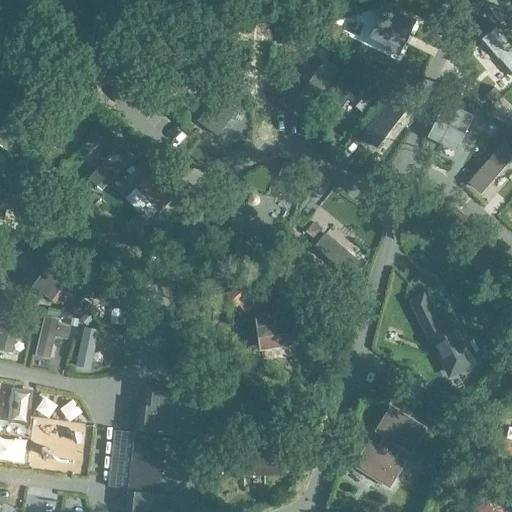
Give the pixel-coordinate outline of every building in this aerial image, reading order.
[(398,56),(416,22),(399,14),(398,16),(383,9),(368,39),(382,46),(381,48),(398,56)] [(334,27),(330,38),(337,41),(342,30),(334,27)] [(511,47),(495,28),(482,39),(511,73),(511,47)] [(290,33),(281,33),(281,44),(291,44),(290,33)] [(405,74),(390,57),(377,68),(391,85),(405,74)] [(313,107),(339,70),(324,60),(298,97),(313,107)] [(354,71),(326,103),(336,113),(347,100),(361,100),(369,107),(380,94),(354,71)] [(22,82),(0,133),(0,137),(20,146),(43,91),(22,82)] [(501,96),(495,89),(485,95),(491,103),(493,104),(502,97),(501,96)] [(231,96),(239,101),(243,95),(235,90),(231,96)] [(217,95),(197,122),(217,136),(236,109),(217,95)] [(67,102),(38,144),(54,155),(83,114),(67,102)] [(388,102),(360,137),(376,149),(404,114),(388,102)] [(445,103),(429,138),(455,152),(473,117),(445,103)] [(218,158),(228,145),(196,121),(185,134),(218,158)] [(498,127),(490,123),(484,134),(493,139),(498,127)] [(511,157),(511,149),(503,143),(468,184),(480,195),(511,157)] [(102,190),(132,157),(119,145),(89,178),(102,190)] [(145,156),(134,167),(142,175),(153,164),(145,156)] [(157,169),(137,189),(159,211),(179,191),(157,169)] [(0,182),(0,223),(3,224),(12,185),(0,182)] [(242,206),(233,229),(260,239),(268,215),(242,206)] [(316,222),(307,232),(314,238),(323,228),(316,222)] [(326,235),(314,249),(349,277),(361,264),(326,235)] [(47,257),(30,283),(56,303),(74,278),(47,257)] [(121,268),(99,266),(98,274),(120,275),(121,268)] [(252,279),(229,297),(239,310),(241,308),(248,317),(257,310),(250,301),(262,291),(252,279)] [(127,283),(88,280),(87,291),(94,292),(93,297),(100,298),(100,292),(126,294),(127,283)] [(406,301),(413,318),(432,354),(447,381),(475,366),(452,316),(438,321),(424,293),(406,301)] [(91,305),(86,311),(93,318),(98,312),(91,305)] [(73,307),(72,314),(81,315),(82,307),(73,307)] [(7,308),(0,338),(0,351),(12,354),(22,312),(7,308)] [(47,316),(70,320),(72,313),(49,309),(47,316)] [(86,313),(80,319),(86,326),(93,320),(86,313)] [(297,347),(292,313),(253,318),(258,353),(297,347)] [(35,316),(27,314),(25,321),(33,323),(35,316)] [(45,317),(35,356),(48,359),(54,336),(65,339),(68,328),(56,325),(58,320),(45,317)] [(83,328),(76,366),(91,369),(99,331),(83,328)] [(428,383),(412,370),(403,379),(419,393),(428,383)] [(228,410),(210,409),(212,392),(145,385),(143,407),(138,407),(126,511),(183,511),(183,498),(200,500),(206,448),(225,451),(228,410)] [(13,390),(10,421),(27,424),(31,393),(13,390)] [(376,446),(409,467),(426,442),(393,421),(376,446)] [(389,488),(403,465),(369,444),(355,468),(389,488)] [(427,455),(420,466),(436,476),(443,465),(427,455)] [(486,474),(480,477),(485,485),(490,482),(486,474)] [(507,511),(492,485),(469,498),(477,511),(507,511)]
